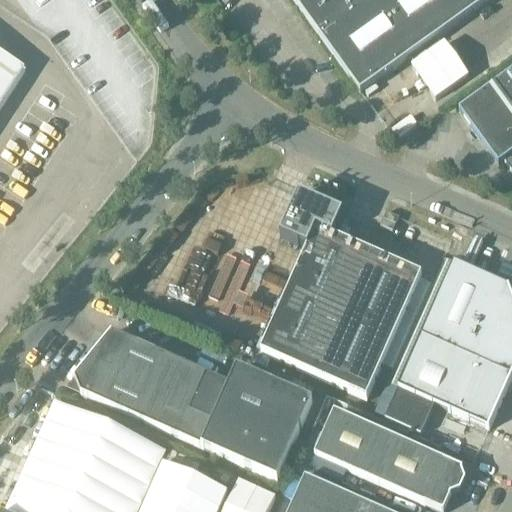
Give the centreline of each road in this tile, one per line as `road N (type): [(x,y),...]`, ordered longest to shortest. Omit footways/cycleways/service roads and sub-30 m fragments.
road 1 (unclassified): [(0,392),(225,103)]
road 2 (unclassified): [(511,236),(225,103)]
road 3 (unknown): [(0,277),(38,224),(75,127),(72,88),(0,12)]
road 4 (unknown): [(248,0),(345,129),(358,165)]
road 5 (unclassified): [(225,103),(151,0)]
